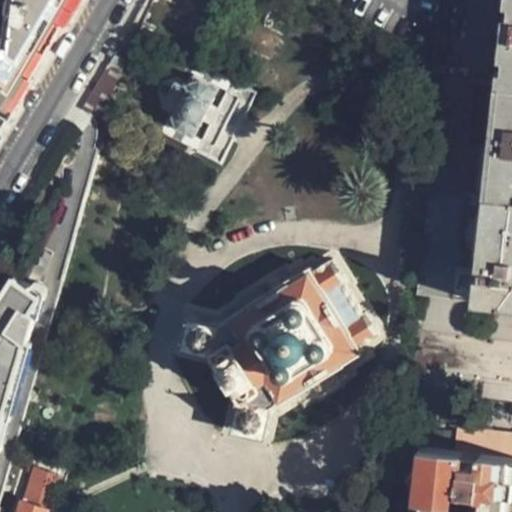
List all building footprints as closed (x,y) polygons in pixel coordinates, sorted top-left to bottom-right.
[(75,0),(14,0),(0,99),(12,105),(61,25),(75,0)] [(144,0),(106,64),(80,107),(105,121),(122,71),(151,0),(144,0)] [(511,0),(456,0),(440,78),(448,87),(511,93),(511,0)] [(228,150),(239,123),(249,97),(194,77),(189,88),(178,83),(166,109),(177,114),(171,127),(228,150)] [(511,93),(448,87),(431,187),(511,198),(511,93)] [(511,198),(431,187),(418,291),(511,306),(511,198)] [(361,345),(380,333),(364,309),(363,310),(344,282),(348,279),(333,256),(313,268),(310,263),(287,277),(286,276),(244,303),(242,305),(227,316),(226,319),(218,323),(187,315),(179,347),(209,355),(238,401),(231,428),(263,436),(270,409),(363,349),(361,345)] [(23,277),(0,312),(0,444),(11,452),(54,297),(23,277)] [(447,430),(445,447),(464,449),(482,451),(502,453),(504,436),(447,430)] [(511,454),(502,453),(482,451),(480,461),(463,459),(464,449),(445,447),(420,445),(417,465),(411,467),(411,474),(416,480),(414,497),(511,507),(511,454)] [(58,481),(34,473),(27,501),(50,509),(54,495),(58,481)] [(511,511),(511,507),(414,497),(412,511),(511,511)]
